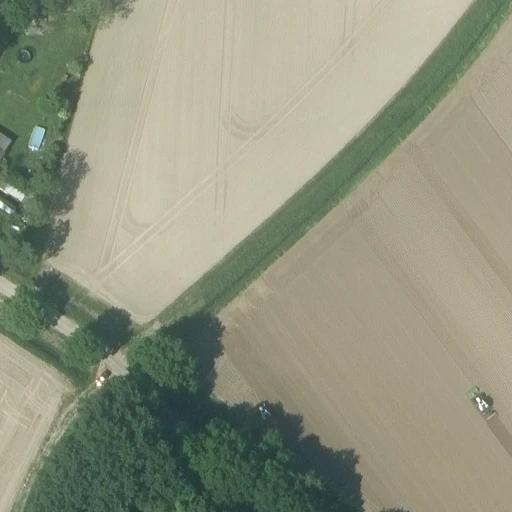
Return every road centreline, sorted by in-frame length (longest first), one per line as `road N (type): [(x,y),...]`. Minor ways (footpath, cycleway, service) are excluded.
road 1 (track): [(25,511),(45,462),(122,368),(415,95),(490,0)]
road 2 (unclassified): [(238,511),(122,368),(0,284)]
